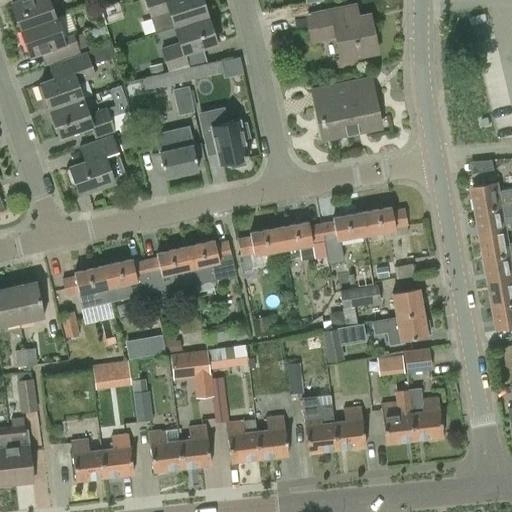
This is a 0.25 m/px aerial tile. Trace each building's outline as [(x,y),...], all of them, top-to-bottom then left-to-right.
[(18,0),(11,3),(20,28),(55,16),(48,0),(18,0)] [(156,32),(174,27),(208,16),(202,0),(145,0),(151,18),(156,32)] [(354,6),(319,13),(325,39),(335,37),(340,60),(377,53),(368,15),(357,17),(354,6)] [(55,16),(20,28),(29,55),(40,51),(44,63),(77,51),(72,35),(62,38),(55,16)] [(208,16),(174,27),(179,43),(162,49),(168,71),(187,65),(184,54),(217,44),(208,16)] [(39,83),(49,110),(83,98),(76,81),(93,74),(90,66),(115,57),(110,44),(67,59),(71,71),(39,83)] [(145,90),(224,73),(221,60),(168,71),(142,78),(145,90)] [(371,79),(313,91),(323,138),(381,126),(371,79)] [(88,114),(83,98),(49,110),(59,137),(90,126),(94,137),(132,123),(128,111),(109,117),(105,107),(88,114)] [(244,159),(247,159),(244,143),(250,141),(245,123),(239,124),(238,119),(226,122),(223,108),(207,112),(208,116),(199,118),(207,152),(216,150),(219,165),(230,163),(231,167),(245,164),(244,159)] [(198,169),(192,145),(188,125),(154,134),(165,177),(198,169)] [(117,137),(122,150),(138,144),(133,131),(117,137)] [(80,194),(114,181),(107,162),(119,158),(111,136),(87,145),(92,158),(70,166),(70,167),(66,168),(64,173),(68,186),(73,188),(77,186),(80,194)] [(511,157),(472,158),(473,172),(511,171),(511,157)] [(475,187),(479,211),(511,205),(511,188),(499,191),(498,183),(475,187)] [(511,205),(479,211),(483,235),(507,231),(504,217),(511,215),(511,205)] [(391,207),(362,212),(366,234),(395,229),(395,226),(408,224),(405,209),(392,212),(391,207)] [(337,239),(366,234),(362,212),(333,217),(334,222),(322,224),(324,239),(337,236),(337,239)] [(308,222),(279,227),(283,249),(313,243),(312,241),(324,239),(322,224),(309,226),(308,222)] [(254,254),(283,249),(279,227),(250,233),(251,237),(238,239),(240,254),(253,252),(254,254)] [(511,243),(509,244),(507,231),(483,235),(487,259),(511,254),(511,243)] [(215,239),(186,246),(192,269),(190,269),(194,285),(236,275),(228,241),(216,244),(215,239)] [(192,269),(186,246),(158,253),(159,258),(146,261),(150,276),(162,273),(162,276),(190,269),(192,269)] [(511,254),(487,259),(491,283),(511,279),(511,254)] [(138,280),(137,279),(150,276),(146,261),(134,264),(133,259),(104,266),(109,287),(112,300),(132,295),(129,282),(138,280)] [(376,284),(398,280),(394,260),(373,265),(376,284)] [(64,280),(67,295),(80,292),(80,294),(89,292),(93,305),(112,300),(109,287),(104,266),(75,273),(76,277),(64,280)] [(511,279),(491,283),(495,306),(511,303),(511,279)] [(20,322),(45,317),(37,281),(12,286),(20,322)] [(340,291),(342,307),(343,308),(354,306),(380,302),(377,285),(340,291)] [(0,325),(20,322),(12,286),(0,288),(0,325)] [(396,316),(423,312),(419,289),(392,293),(396,316)] [(382,303),(356,307),(358,320),(384,316),(382,303)] [(511,303),(495,306),(500,330),(511,328),(511,303)] [(342,307),(345,325),(357,323),(354,306),(343,308),(342,307)] [(428,321),(424,322),(423,312),(396,316),(400,340),(402,339),(427,335),(427,334),(430,333),(428,321)] [(76,313),(64,314),(66,335),(78,334),(76,313)] [(403,342),(402,339),(400,340),(396,316),(371,321),(374,334),(386,332),(388,345),(403,342)] [(210,342),(236,336),(235,327),(208,333),(210,342)] [(342,358),(339,344),(336,327),(321,330),(327,361),(342,358)] [(144,357),(163,354),(160,335),(141,338),(144,357)] [(210,346),(211,367),(249,365),(248,344),(210,346)] [(35,348),(25,349),(27,366),(37,365),(35,348)] [(406,373),(431,369),(428,348),(403,352),(406,373)] [(27,366),(25,349),(15,351),(17,367),(27,366)] [(130,384),(127,360),(92,365),(95,389),(130,384)] [(303,390),(301,361),(292,362),(294,390),(303,390)] [(20,412),(37,410),(33,377),(16,379),(20,412)] [(411,413),(414,440),(443,436),(438,398),(422,400),(420,387),(408,388),(411,413)] [(414,440),(411,413),(408,388),(393,390),(395,403),(381,405),(385,444),(414,440)] [(133,393),(134,397),(137,422),(152,420),(149,391),(133,393)] [(212,403),(215,422),(228,420),(224,391),(211,393),(212,403)] [(315,396),(301,398),(308,452),(337,449),(334,422),(333,422),(331,403),(319,404),(315,396)] [(345,421),(334,422),(337,449),(366,445),(361,407),(344,409),(345,421)] [(267,431),(256,432),(259,459),(288,455),(283,416),(265,418),(267,431)] [(259,459),(256,432),(245,433),(243,421),(226,423),(231,462),(259,459)] [(9,425),(15,484),(34,481),(30,444),(26,445),(24,424),(9,425)] [(0,485),(15,484),(9,425),(0,426),(0,485)] [(190,439),(179,441),(182,468),(210,464),(206,426),(189,428),(190,439)] [(182,468),(179,441),(167,442),(166,430),(148,433),(153,471),(182,468)] [(101,451),(105,477),(133,473),(128,435),(112,437),(113,449),(101,451)] [(76,480),(105,477),(101,451),(90,452),(89,440),(73,442),(76,480)]
